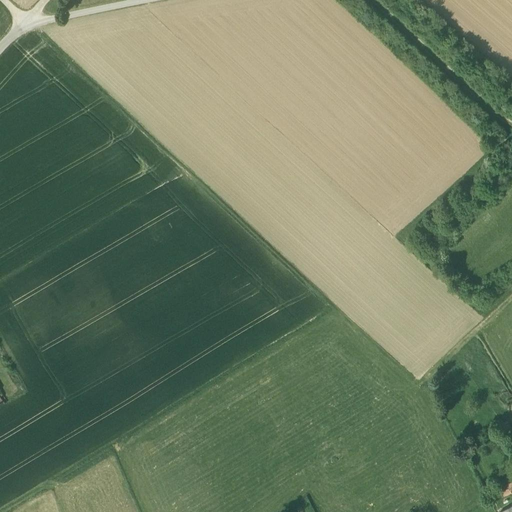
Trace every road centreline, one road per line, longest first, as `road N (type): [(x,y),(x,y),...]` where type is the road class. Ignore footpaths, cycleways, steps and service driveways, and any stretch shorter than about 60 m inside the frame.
road 1 (track): [(511,296),(416,384),(25,21)]
road 2 (track): [(334,310),(4,511)]
road 3 (track): [(511,124),(375,0)]
road 4 (track): [(148,0),(25,21)]
